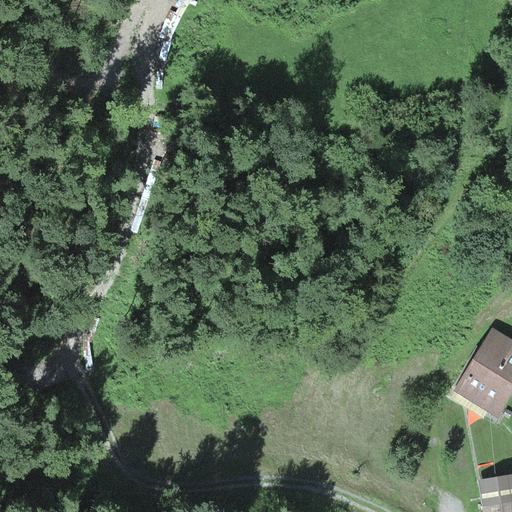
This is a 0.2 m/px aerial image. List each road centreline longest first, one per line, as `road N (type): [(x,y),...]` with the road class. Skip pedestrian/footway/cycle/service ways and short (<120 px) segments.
road 1 (track): [(150,140),(131,220),(79,338),(98,421),(120,460),(144,479),(199,486),(292,478),(385,511)]
road 2 (track): [(150,140),(163,0)]
